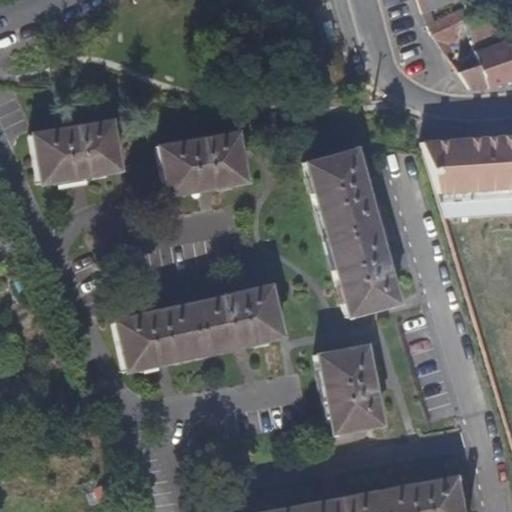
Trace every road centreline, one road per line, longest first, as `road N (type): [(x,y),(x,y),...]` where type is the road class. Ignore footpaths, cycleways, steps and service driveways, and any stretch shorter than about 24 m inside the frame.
road 1 (residential): [(0,153),(119,394),(162,422),(186,511)]
road 2 (residential): [(497,511),(485,442),(400,170)]
road 3 (residential): [(362,0),(382,72),(404,98),(443,111),(511,109)]
